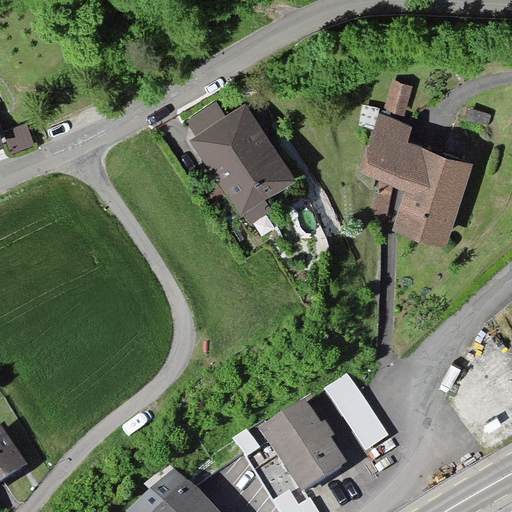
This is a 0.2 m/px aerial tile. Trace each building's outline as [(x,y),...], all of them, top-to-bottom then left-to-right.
[(393,78),(384,109),(404,114),(413,83),(393,78)] [(292,177),(245,105),(195,138),(242,209),(292,177)] [(471,106),(466,118),(487,125),(492,113),(471,106)] [(406,124),(381,116),(365,168),(411,182),(399,223),(445,237),(469,160),(402,140),(406,124)] [(28,123),(3,131),(11,153),(35,144),(28,123)] [(340,468),(302,408),(264,432),(302,492),(340,468)] [(0,484),(22,469),(0,436),(0,484)] [(206,511),(172,474),(130,511),(206,511)]
